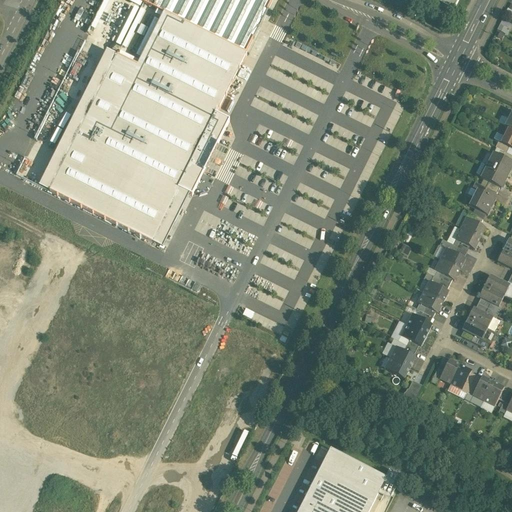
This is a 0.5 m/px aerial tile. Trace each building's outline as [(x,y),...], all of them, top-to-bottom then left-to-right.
[(120,55),(51,193),(152,243),(179,189),(193,196),(230,122),(216,115),(273,0),(163,0),(133,61),(120,55)] [(437,0),(435,4),(437,5),(438,2),(443,5),(441,7),(453,13),(459,0),(437,0)] [(508,35),(511,26),(511,24),(502,20),(497,30),(508,35)] [(496,38),(502,40),(505,34),(499,32),(496,38)] [(511,131),(508,129),(501,143),(500,144),(509,149),(511,150),(511,131)] [(501,143),(499,142),(495,149),(504,153),(506,154),(509,149),(500,144),(501,143)] [(511,157),(506,154),(504,153),(501,159),(511,164),(511,157)] [(511,164),(501,159),(494,155),(487,167),(508,177),(511,168),(511,164)] [(508,177),(487,167),(481,179),(489,183),(499,189),(501,190),(508,177)] [(486,189),(475,183),(472,189),(477,192),(477,191),(483,194),(486,189)] [(499,189),(489,183),(486,189),(497,194),(499,189)] [(483,194),(477,191),(477,192),(469,207),(488,216),(495,201),(483,194)] [(483,221),(473,216),(470,221),(480,226),(483,221)] [(470,221),(466,219),(461,230),(480,240),(486,229),(470,221)] [(480,240),(461,230),(455,241),(459,243),(469,248),(474,251),(480,240)] [(453,247),(442,241),(439,247),(446,250),(454,254),(456,249),(453,247)] [(511,242),(510,241),(509,241),(503,252),(511,256),(511,242)] [(469,248),(459,243),(456,249),(466,254),(469,248)] [(466,254),(456,249),(454,254),(464,259),(466,254)] [(454,254),(446,250),(440,261),(460,271),(466,260),(454,254)] [(511,256),(503,252),(498,263),(511,270),(511,256)] [(460,271),(440,261),(435,272),(442,276),(452,281),(454,282),(460,271)] [(434,278),(426,275),(423,280),(429,283),(431,284),(434,278)] [(452,281),(442,276),(440,281),(449,286),(452,281)] [(510,287),(490,277),(485,288),(504,298),(510,287)] [(434,278),(431,284),(437,287),(440,281),(434,278)] [(449,286),(440,281),(437,287),(447,292),(449,286)] [(431,284),(429,283),(423,294),(443,304),(449,293),(437,287),(431,284)] [(504,298),(485,288),(479,299),(481,300),(490,305),(498,309),(499,308),(504,298)] [(443,304),(423,294),(418,305),(419,306),(425,309),(435,314),(438,315),(443,304)] [(490,305),(481,300),(478,305),(488,310),(490,305)] [(488,310),(478,305),(475,310),(485,315),(488,310)] [(498,309),(490,305),(488,310),(495,314),(498,315),(501,310),(499,308),(498,309)] [(425,309),(419,306),(417,311),(423,314),(425,309)] [(435,314),(425,309),(423,314),(433,319),(435,314)] [(475,310),(473,309),(468,320),(487,330),(493,319),(492,319),(485,315),(475,310)] [(495,314),(488,310),(485,315),(492,319),(495,314)] [(433,319),(423,314),(420,320),(430,325),(433,319)] [(420,320),(412,316),(407,326),(426,337),(432,326),(420,320)] [(495,321),(493,319),(487,330),(493,333),(499,322),(495,321)] [(487,330),(468,320),(462,331),(464,332),(474,337),(482,341),(487,330)] [(426,337),(407,326),(401,338),(409,342),(419,347),(421,348),(426,337)] [(493,333),(487,330),(482,341),(491,346),(496,335),(493,333)] [(474,337),(464,332),(461,338),(471,343),(474,337)] [(409,342),(401,338),(399,343),(406,347),(409,342)] [(419,347),(409,342),(406,347),(416,352),(419,347)] [(416,352),(406,347),(403,352),(413,357),(416,352)] [(403,352),(396,349),(390,359),(410,369),(415,358),(403,352)] [(410,369),(390,359),(385,371),(404,381),(410,369)] [(448,363),(443,360),(438,370),(443,373),(448,363)] [(443,373),(439,381),(450,387),(460,367),(449,361),(448,363),(443,373)] [(471,372),(460,367),(450,387),(461,392),(470,374),(471,372)] [(443,373),(438,370),(434,378),(439,381),(443,373)] [(470,374),(461,392),(467,394),(476,377),(470,374)] [(476,377),(467,394),(472,397),(481,380),(476,377)] [(439,381),(434,378),(431,384),(437,387),(439,381)] [(472,397),(472,398),(483,403),(493,384),(482,378),(472,397)] [(412,383),(404,399),(414,404),(422,388),(412,383)] [(493,384),(483,403),(494,409),(498,400),(503,391),(504,389),(493,384)] [(509,394),(503,391),(498,400),(504,403),(509,394)] [(504,403),(499,413),(504,416),(506,412),(509,406),(504,403)] [(324,457),(327,451),(321,447),(317,453),(324,457)] [(331,451),(299,511),(368,511),(378,493),(390,499),(401,477),(390,471),(386,479),(331,451)]
